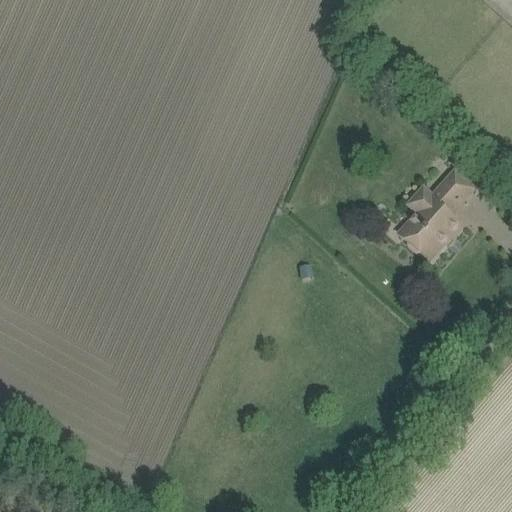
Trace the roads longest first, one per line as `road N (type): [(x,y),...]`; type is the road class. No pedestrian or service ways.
road 1 (unclassified): [(352,511),(511,323)]
road 2 (unclassified): [(0,439),(131,511)]
